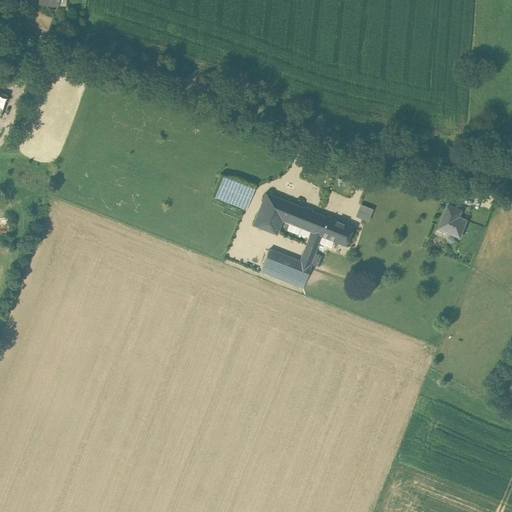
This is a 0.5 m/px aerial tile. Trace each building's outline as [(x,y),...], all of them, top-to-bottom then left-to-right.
[(288,202),(267,194),(261,210),(282,218),(288,202)] [(317,206),(304,201),(302,208),(318,214),(320,209),(316,207),(317,206)] [(302,208),(288,202),(282,218),(283,219),(313,231),(322,234),(328,218),(318,214),(302,208)] [(355,216),(369,221),(374,208),(361,203),(355,216)] [(457,208),(449,205),(439,228),(460,236),(466,219),(454,214),(457,208)] [(282,218),(261,210),(255,224),(277,233),(283,219),(282,218)] [(352,228),(328,218),(322,234),(346,243),(352,228)] [(313,231),(283,219),(277,233),(308,245),(313,231)] [(308,245),(301,261),(310,265),(311,263),(315,252),(322,234),(313,231),(308,245)] [(301,261),(270,249),(263,265),(295,278),(301,261)] [(322,254),(315,252),(311,263),(317,265),(322,254)] [(310,265),(301,261),(295,278),(306,282),(312,266),(310,265)]
